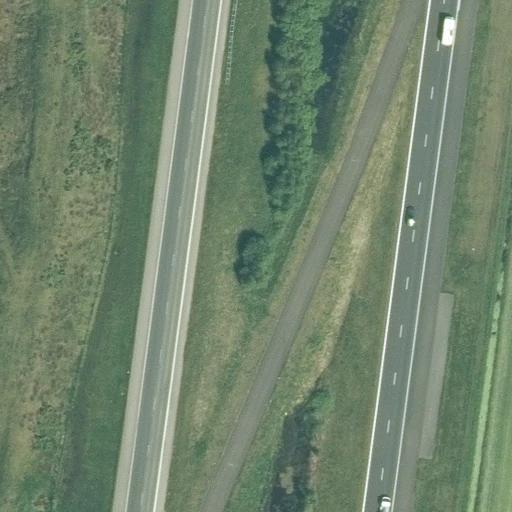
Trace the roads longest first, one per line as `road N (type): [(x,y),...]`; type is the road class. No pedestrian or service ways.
road 1 (motorway): [(214,511),(411,0)]
road 2 (motorway): [(382,511),(450,0)]
road 3 (motorway): [(205,0),(139,511)]
